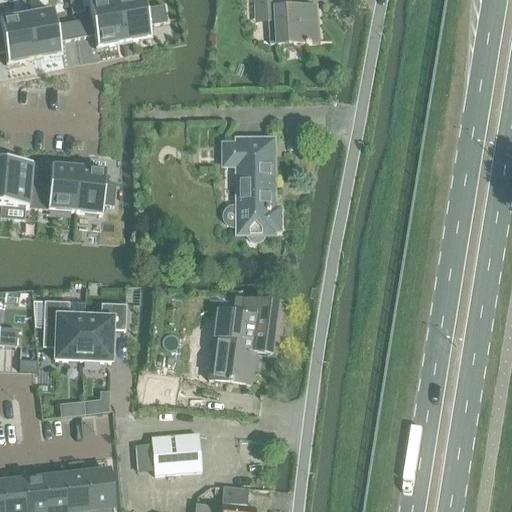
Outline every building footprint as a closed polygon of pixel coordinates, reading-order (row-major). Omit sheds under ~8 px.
[(142,0),(128,0),(115,3),(123,47),(150,42),(148,30),(166,26),(163,9),(144,12),(142,0)] [(256,0),(257,11),(268,10),(268,25),(277,24),(278,45),(278,48),(306,46),(319,45),(318,28),(312,28),(311,10),(280,12),(279,0),(256,0)] [(90,22),(73,26),(76,43),(93,40),(96,52),(123,47),(115,3),(87,8),(90,22)] [(52,14),(25,19),(33,63),(61,58),(58,46),(76,43),(73,26),(55,29),(52,14)] [(25,19),(0,24),(0,57),(4,56),(6,68),(33,63),(25,19)] [(267,241),(267,238),(276,237),(276,233),(282,233),(282,211),(273,211),(273,198),(275,198),(275,159),(267,159),(266,143),(238,144),(238,148),(224,148),(225,170),(239,170),(239,210),(232,210),(229,211),(225,213),(223,217),(223,221),(223,226),(225,230),(229,232),(233,233),(240,233),(240,238),(249,238),(250,242),(252,245),(255,247),(258,247),(262,246),(265,244),(267,241)] [(4,166),(0,207),(0,210),(37,214),(40,181),(30,180),(31,168),(4,166)] [(40,181),(37,214),(74,217),(78,173),(50,170),(49,182),(40,181)] [(78,173),(74,217),(101,219),(102,210),(113,211),(115,188),(104,187),(105,175),(78,173)] [(16,297),(4,296),(3,306),(16,307),(16,297)] [(216,314),(206,384),(251,390),(256,357),(279,360),(285,308),(239,302),(237,318),(216,314)] [(43,306),(42,332),(55,332),(54,365),(82,366),(84,322),(68,321),(68,307),(43,306)] [(84,322),(82,366),(110,367),(111,336),(124,337),(124,335),(125,316),(125,309),(100,308),(100,322),(84,322)] [(0,350),(15,351),(16,333),(0,332),(0,350)] [(36,364),(19,364),(19,375),(36,375),(36,364)] [(139,396),(140,413),(166,411),(164,394),(139,396)] [(199,477),(195,438),(151,442),(154,481),(199,477)] [(111,511),(107,475),(83,478),(86,511),(111,511)] [(86,511),(83,478),(62,480),(65,511),(86,511)] [(65,511),(62,480),(41,483),(44,511),(65,511)] [(44,511),(41,483),(20,485),(23,511),(44,511)] [(23,511),(20,485),(0,487),(0,496),(1,511),(23,511)] [(243,511),(246,496),(221,493),(219,504),(219,511),(194,509),(193,511),(243,511)]
